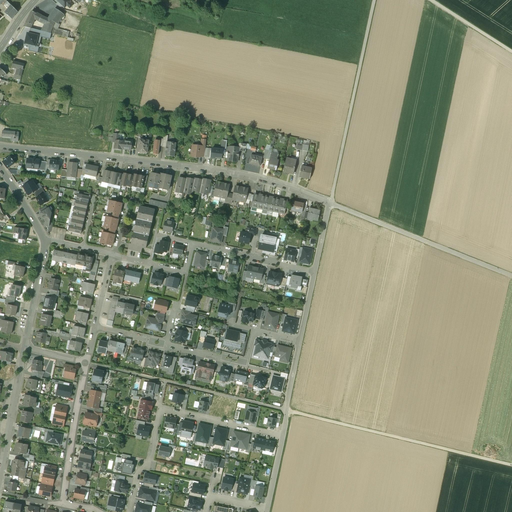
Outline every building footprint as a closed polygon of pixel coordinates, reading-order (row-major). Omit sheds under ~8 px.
[(64,6),(58,0),(55,3),(61,8),(64,6)] [(17,11),(11,5),(9,6),(4,13),(11,18),(17,11)] [(54,22),(57,23),(64,13),(55,7),(48,17),(54,22)] [(31,10),(25,21),(32,23),(34,18),(35,18),(38,13),(31,10)] [(48,17),(38,13),(35,18),(45,23),(48,17)] [(45,23),(42,30),(50,32),(54,22),(48,17),(45,23)] [(54,22),(50,32),(51,33),(67,36),(69,31),(57,28),(59,24),(57,23),(54,22)] [(37,35),(39,36),(40,30),(30,27),(29,33),(37,35)] [(41,36),(49,38),(51,33),(50,32),(40,30),(39,36),(41,36)] [(39,43),(41,36),(39,36),(37,35),(29,33),(27,32),(24,43),(30,44),(35,46),(36,42),(39,43)] [(24,63),(13,60),(11,66),(12,66),(15,67),(17,67),(22,69),(24,63)] [(102,131),(88,129),(87,135),(101,137),(102,131)] [(18,132),(2,130),(1,137),(10,138),(10,141),(18,141),(18,132)] [(148,140),(139,139),(139,144),(138,144),(138,147),(138,152),(146,153),(146,149),(147,149),(148,140)] [(117,140),(115,140),(114,149),(122,150),(123,141),(117,140)] [(131,142),(123,141),(122,150),(130,151),(131,142)] [(167,142),(166,147),(165,155),(171,156),(171,154),(174,155),(174,156),(176,143),(175,144),(172,144),(172,142),(167,142)] [(246,144),(239,143),(238,147),(239,147),(238,151),(245,152),(246,144)] [(197,146),(195,145),(192,146),(191,156),(196,157),(196,158),(200,156),(200,151),(201,147),(197,146)] [(238,147),(229,146),(228,160),(237,161),(238,151),(239,147),(238,147)] [(222,150),(211,148),(211,150),(210,157),(210,158),(215,158),(215,157),(222,158),(222,150)] [(271,153),(269,160),(267,168),(276,170),(278,162),(276,161),(278,156),(278,157),(279,154),(278,154),(277,154),(271,153)] [(261,157),(251,155),(250,159),(248,159),(247,163),(259,166),(261,157)] [(10,156),(2,162),(7,168),(14,162),(10,156)] [(39,160),(27,158),(26,167),(37,169),(38,169),(39,161),(39,160)] [(291,159),(286,158),(283,172),(289,173),(289,172),(294,173),(296,162),(291,161),(291,159)] [(59,161),(50,160),(50,165),(49,169),(58,170),(59,161)] [(47,162),(39,161),(38,169),(37,169),(37,170),(46,171),(46,169),(46,168),(46,164),(47,162)] [(77,163),(68,162),(67,171),(67,176),(71,176),(71,177),(75,178),(75,177),(76,169),(77,163)] [(92,166),(86,164),(85,170),(84,174),(90,175),(92,166)] [(98,167),(92,166),(90,175),(96,177),(97,173),(98,167)] [(312,168),(301,166),(299,177),(309,179),(312,168)] [(110,172),(104,170),(103,176),(101,181),(102,182),(108,183),(110,172)] [(117,173),(110,172),(108,183),(114,184),(117,173)] [(123,175),(117,173),(114,184),(120,186),(120,185),(123,175)] [(128,174),(123,173),(123,175),(120,185),(126,186),(128,174)] [(171,176),(161,174),(161,175),(151,173),(148,186),(158,188),(158,187),(168,189),(171,176)] [(144,176),(139,175),(136,187),(141,188),(143,182),(144,176)] [(186,179),(181,178),(180,182),(177,181),(176,191),(184,192),(184,191),(186,179)] [(191,179),(186,178),(186,179),(184,191),(192,193),(192,192),(194,183),(190,183),(191,179)] [(197,179),(196,183),(194,182),(194,183),(192,192),(200,193),(200,192),(202,180),(197,179)] [(207,180),(203,179),(202,180),(200,192),(208,194),(210,184),(207,184),(207,180)] [(23,185),(22,186),(28,195),(32,193),(33,193),(33,192),(35,191),(38,190),(38,189),(32,180),(29,182),(23,185)] [(223,183),(217,182),(215,190),(214,196),(220,197),(223,183)] [(229,185),(223,183),(220,197),(226,198),(226,199),(227,194),(229,185)] [(233,195),(232,200),(238,201),(241,187),(236,186),(235,186),(233,195)] [(41,187),(38,189),(38,190),(35,191),(36,192),(35,193),(35,194),(35,196),(37,196),(38,195),(38,196),(43,193),(43,194),(45,193),(44,193),(41,187)] [(248,189),(241,187),(238,201),(245,202),(246,197),(247,191),(248,189)] [(38,196),(36,198),(40,205),(48,201),(43,194),(43,193),(38,196)] [(253,199),(251,207),(257,208),(260,194),(254,193),(253,199)] [(83,195),(78,194),(76,200),(87,203),(89,196),(83,195)] [(265,195),(260,194),(257,208),(262,209),(265,195)] [(271,196),(265,195),(262,209),(268,210),(271,196)] [(276,198),(271,196),(268,210),(273,211),(276,198)] [(281,199),(276,198),(273,211),(278,213),(281,199)] [(167,203),(150,199),(149,204),(166,208),(167,203)] [(287,200),(281,199),(278,213),(284,214),(285,209),(287,200)] [(87,203),(76,200),(75,206),(86,209),(87,203)] [(117,202),(110,201),(109,206),(120,209),(121,204),(122,203),(117,202)] [(304,203),(293,201),(291,210),(302,212),(302,211),(303,206),(304,203)] [(310,205),(309,210),(307,219),(318,222),(320,210),(314,209),(315,206),(310,205)] [(86,209),(75,206),(73,213),(84,215),(86,209)] [(154,210),(140,207),(132,244),(132,245),(142,247),(145,248),(146,244),(145,243),(146,239),(147,240),(149,231),(148,231),(149,227),(150,227),(152,218),(151,218),(152,214),(153,214),(154,210)] [(47,210),(41,213),(40,213),(40,216),(43,221),(43,222),(43,224),(45,224),(46,226),(49,227),(49,223),(51,213),(48,209),(47,209),(47,210)] [(0,221),(5,223),(9,220),(6,216),(4,217),(3,216),(2,214),(0,211),(0,210),(0,221)] [(84,215),(73,213),(72,219),(83,221),(84,215)] [(83,221),(72,219),(70,225),(82,228),(83,221)] [(168,222),(165,221),(163,230),(171,232),(172,230),(173,223),(171,223),(171,222),(168,221),(168,222)] [(82,228),(70,225),(69,231),(71,232),(80,234),(82,228)] [(27,229),(14,227),(13,233),(19,234),(19,239),(25,240),(27,229)] [(223,230),(213,228),(210,241),(221,243),(222,235),(223,230)] [(249,234),(241,232),(239,242),(249,244),(251,234),(249,234)] [(269,237),(261,235),(260,242),(274,245),(276,238),(269,237)] [(168,243),(161,241),(160,245),(158,250),(159,250),(166,252),(168,243)] [(274,245),(260,242),(258,249),(266,251),(273,252),(274,245)] [(142,247),(132,245),(132,244),(129,244),(127,249),(141,252),(142,247)] [(183,246),(174,244),(172,253),(182,255),(183,246)] [(312,250),(303,248),(302,252),(301,256),(300,260),(304,261),(304,263),(308,263),(309,262),(312,250)] [(296,251),(286,249),(284,260),(294,262),(295,257),(296,251)] [(62,252),(56,251),(54,250),(52,260),(59,262),(62,252)] [(64,253),(62,252),(59,262),(67,264),(69,254),(64,253)] [(206,254),(197,252),(194,265),(203,267),(204,266),(205,260),(206,254)] [(72,254),(69,254),(67,264),(75,265),(75,264),(77,256),(72,255),(72,254)] [(80,255),(78,254),(77,256),(75,264),(83,265),(85,256),(80,255)] [(88,256),(85,256),(83,265),(86,266),(91,267),(91,265),(92,263),(93,260),(93,258),(88,257),(88,256)] [(219,256),(215,256),(215,257),(212,256),(210,266),(213,266),(213,267),(212,267),(217,268),(217,267),(219,268),(220,268),(220,265),(222,258),(221,258),(219,257),(219,256)] [(239,261),(230,259),(229,263),(228,270),(233,271),(233,273),(237,274),(237,272),(239,261)] [(24,267),(16,265),(16,266),(15,271),(14,275),(22,277),(24,267)] [(253,278),(256,267),(248,266),(247,271),(246,277),(253,278)] [(263,269),(256,267),(253,278),(261,280),(262,275),(263,269)] [(125,272),(116,270),(113,281),(117,282),(116,284),(122,285),(123,280),(125,272)] [(133,272),(128,271),(128,270),(125,270),(125,272),(123,280),(131,281),(133,272)] [(281,277),(282,274),(278,274),(278,272),(275,272),(273,271),(272,272),(269,272),(267,284),(278,286),(279,286),(279,285),(281,277)] [(136,272),(133,272),(131,281),(138,283),(141,273),(140,273),(140,274),(135,273),(136,272)] [(160,274),(157,273),(156,274),(153,273),(151,283),(154,284),(154,285),(157,285),(158,284),(161,285),(162,278),(163,275),(160,275),(160,274)] [(302,277),(291,275),(291,277),(289,285),(291,285),(297,287),(300,287),(300,286),(300,285),(302,279),(302,277)] [(179,279),(169,277),(169,278),(167,286),(177,288),(179,279)] [(52,279),(50,278),(48,289),(50,289),(57,291),(57,290),(58,286),(56,286),(57,280),(52,279)] [(95,285),(83,282),(81,291),(87,292),(93,293),(95,285)] [(21,286),(12,285),(9,295),(14,296),(18,297),(21,286)] [(198,298),(187,295),(185,305),(187,306),(194,308),(196,308),(197,302),(199,301),(199,300),(198,298)] [(52,297),(45,296),(45,301),(44,308),(53,310),(51,310),(53,303),(54,303),(55,298),(52,297)] [(92,299),(80,297),(79,301),(81,301),(80,306),(78,305),(78,306),(84,307),(90,308),(92,299)] [(165,301),(160,300),(160,301),(156,300),(155,304),(157,304),(156,309),(160,310),(159,313),(162,314),(163,311),(165,311),(167,303),(165,302),(165,301)] [(120,302),(117,302),(117,303),(116,306),(116,309),(115,312),(123,313),(125,304),(120,303),(120,302)] [(16,306),(12,305),(12,304),(5,303),(5,304),(7,305),(6,311),(10,312),(9,314),(14,316),(16,306)] [(128,304),(125,304),(123,313),(131,315),(131,314),(133,305),(133,306),(128,305),(128,304)] [(220,304),(217,316),(226,318),(226,316),(230,314),(230,311),(232,306),(228,306),(220,304)] [(140,307),(133,305),(131,314),(137,316),(140,307)] [(82,313),(77,311),(75,320),(76,321),(80,322),(86,323),(88,314),(82,313)] [(254,314),(244,311),(241,321),(248,323),(249,321),(253,322),(254,314)] [(276,314),(268,312),(267,317),(264,327),(275,329),(278,319),(275,318),(276,314)] [(190,315),(182,313),(180,322),(191,325),(192,321),(194,321),(195,321),(197,316),(190,315)] [(51,316),(42,314),(41,320),(40,320),(39,325),(49,327),(51,316)] [(155,319),(147,318),(146,322),(148,323),(149,324),(148,328),(159,331),(162,321),(155,319)] [(286,318),(284,324),(282,331),(294,334),(297,321),(286,318)] [(4,320),(0,319),(0,327),(3,328),(2,332),(10,334),(13,322),(4,320)] [(85,329),(73,326),(71,335),(79,337),(83,338),(85,329)] [(181,331),(177,330),(176,334),(176,333),(175,337),(176,337),(175,341),(185,343),(187,333),(187,332),(181,331)] [(227,330),(224,344),(239,348),(241,342),(237,341),(239,333),(239,332),(227,330)] [(43,333),(38,332),(36,342),(44,344),(47,334),(47,333),(43,333)] [(245,335),(239,333),(237,341),(241,342),(243,343),(245,335)] [(214,340),(205,338),(203,347),(213,350),(214,346),(215,340),(214,340)] [(77,342),(70,341),(69,345),(71,345),(70,350),(80,352),(82,343),(77,342)] [(108,343),(100,341),(97,352),(101,353),(101,351),(106,352),(107,350),(108,343)] [(112,341),(109,341),(108,343),(107,350),(114,352),(117,343),(111,342),(112,341)] [(256,346),(254,355),(268,358),(269,352),(271,345),(271,344),(259,341),(257,346),(256,346)] [(119,343),(117,342),(117,343),(114,352),(122,354),(125,344),(124,344),(124,345),(119,343)] [(278,345),(277,348),(275,356),(280,358),(279,362),(287,364),(291,349),(278,345)] [(132,360),(135,361),(138,349),(132,348),(131,352),(130,358),(132,359),(132,360)] [(144,351),(138,349),(135,361),(138,361),(139,360),(142,361),(143,357),(144,351)] [(12,354),(1,352),(1,356),(0,359),(1,360),(10,362),(12,354)] [(160,354),(150,352),(148,358),(147,365),(153,366),(154,364),(158,365),(160,354)] [(176,358),(166,356),(165,359),(164,366),(169,367),(168,371),(167,373),(172,374),(176,358)] [(193,360),(184,358),(184,359),(183,364),(181,363),(181,365),(180,367),(182,367),(180,372),(190,374),(191,369),(193,360)] [(34,359),(31,370),(33,370),(41,372),(43,361),(34,359)] [(214,366),(199,362),(195,377),(200,378),(201,375),(207,377),(206,379),(211,381),(214,366)] [(225,368),(221,367),(220,372),(218,373),(220,377),(220,380),(227,381),(229,373),(229,371),(225,370),(225,368)] [(72,369),(66,368),(65,371),(66,372),(65,375),(68,376),(68,377),(70,377),(71,376),(74,377),(75,370),(72,369)] [(41,372),(33,370),(31,376),(37,377),(43,378),(44,372),(41,372)] [(103,372),(94,370),(92,381),(101,383),(102,378),(103,372)] [(247,374),(236,371),(235,374),(234,380),(235,380),(244,383),(245,383),(246,378),(247,374)] [(259,376),(250,374),(249,379),(248,383),(252,384),(252,385),(256,386),(259,376)] [(266,378),(259,376),(256,386),(257,386),(258,388),(262,389),(264,388),(266,378)] [(280,377),(273,376),(269,389),(277,391),(277,388),(282,390),(284,379),(284,378),(280,377)] [(30,379),(28,378),(27,387),(30,388),(35,389),(37,381),(37,380),(30,379)] [(42,382),(37,381),(35,389),(30,388),(30,389),(39,391),(42,382)] [(155,384),(147,383),(145,393),(146,393),(153,394),(153,393),(157,394),(159,386),(154,385),(155,384)] [(62,386),(57,384),(55,394),(69,397),(71,387),(62,386)] [(96,392),(91,391),(90,391),(89,394),(90,394),(89,398),(99,400),(101,393),(96,392)] [(184,395),(174,393),(172,402),(182,404),(184,395)] [(36,398),(30,397),(30,396),(25,395),(24,405),(34,407),(36,398)] [(99,400),(89,398),(88,402),(87,403),(87,405),(88,406),(94,407),(98,408),(99,400)] [(142,399),(141,399),(137,418),(148,420),(153,402),(150,401),(142,399)] [(200,400),(198,410),(206,411),(208,406),(208,402),(200,400)] [(60,408),(56,407),(54,414),(65,417),(67,410),(66,410),(60,408)] [(247,410),(245,422),(254,424),(255,417),(256,412),(247,410)] [(31,413),(22,411),(20,421),(30,423),(31,418),(29,418),(31,413)] [(94,415),(86,413),(85,414),(84,418),(85,419),(84,423),(85,424),(96,427),(98,417),(98,416),(94,415)] [(65,417),(54,414),(53,421),(57,422),(63,423),(64,424),(65,417)] [(176,419),(166,417),(164,427),(174,429),(175,424),(176,419)] [(277,419),(268,417),(266,426),(275,428),(276,423),(277,419)] [(194,423),(183,421),(183,423),(181,431),(180,435),(191,437),(194,423)] [(211,427),(200,425),(198,434),(196,440),(206,442),(207,442),(208,437),(211,427)] [(142,436),(148,437),(150,428),(144,427),(139,426),(137,435),(142,436)] [(28,428),(20,427),(19,431),(18,431),(17,437),(22,438),(23,438),(27,439),(28,433),(30,434),(30,429),(31,429),(28,428)] [(214,438),(213,444),(223,446),(224,440),(225,440),(227,430),(216,428),(214,438)] [(95,433),(87,432),(83,431),(81,441),(88,442),(89,444),(91,442),(92,443),(92,439),(93,440),(95,433)] [(231,447),(238,448),(242,433),(234,431),(231,442),(230,446),(231,447)] [(53,433),(48,432),(48,433),(46,442),(59,445),(62,435),(53,433)] [(250,435),(242,433),(238,448),(246,450),(247,450),(248,444),(250,435)] [(265,440),(256,438),(255,443),(253,448),(263,450),(265,440)] [(274,442),(265,440),(263,450),(272,452),(273,447),(274,442)] [(28,445),(17,443),(16,447),(15,447),(14,452),(23,454),(24,454),(25,449),(27,449),(28,445)] [(158,456),(169,458),(171,448),(168,448),(160,446),(158,456)] [(88,451),(81,450),(80,457),(90,459),(92,452),(88,451)] [(217,467),(219,459),(206,456),(204,466),(208,467),(208,468),(213,469),(213,468),(217,469),(217,467)] [(90,459),(80,457),(78,466),(82,467),(82,466),(90,468),(90,465),(90,463),(90,459)] [(118,463),(117,470),(131,474),(134,460),(129,459),(122,458),(121,464),(118,463)] [(20,460),(14,459),(13,466),(21,467),(23,468),(24,461),(20,460)] [(21,467),(13,466),(11,475),(18,477),(19,472),(20,472),(21,467)] [(47,467),(45,467),(43,474),(54,476),(56,469),(47,467)] [(82,474),(78,473),(76,483),(84,485),(86,476),(87,475),(82,474)] [(54,476),(43,474),(42,481),(46,481),(52,483),(53,483),(54,476)] [(153,484),(155,485),(157,476),(145,474),(144,482),(153,484)] [(233,480),(224,478),(221,489),(231,491),(231,489),(233,481),(233,480)] [(239,484),(237,492),(247,494),(250,480),(240,478),(239,484)] [(124,483),(117,481),(115,491),(127,493),(129,486),(123,485),(124,483)] [(17,483),(9,482),(7,490),(15,491),(17,483)] [(205,486),(193,484),(191,492),(201,495),(203,495),(205,486)] [(44,487),(40,486),(39,494),(50,496),(51,489),(44,487)] [(264,487),(256,486),(255,490),(254,496),(261,498),(264,487)] [(149,490),(140,488),(138,497),(155,501),(156,492),(149,490)] [(80,490),(75,489),(74,497),(83,499),(85,492),(85,491),(80,490)] [(121,511),(123,500),(122,500),(113,498),(113,500),(112,506),(111,509),(121,511)] [(202,502),(200,501),(190,499),(188,508),(191,509),(197,510),(200,511),(202,502)] [(14,504),(4,502),(2,511),(9,511),(9,510),(12,510),(13,510),(14,504)]
